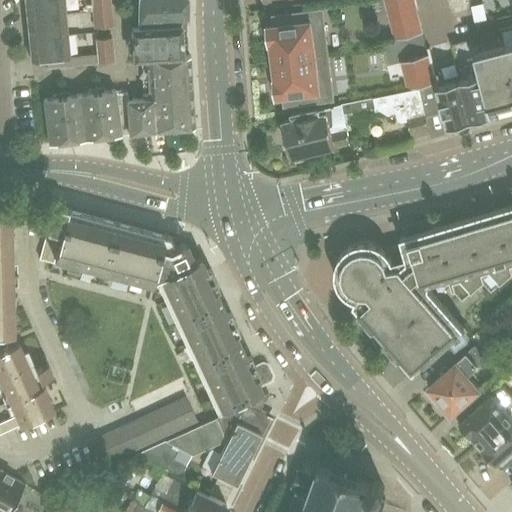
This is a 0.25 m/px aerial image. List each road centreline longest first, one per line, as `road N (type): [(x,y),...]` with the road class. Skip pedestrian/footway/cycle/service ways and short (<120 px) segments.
road 1 (residential): [(0,458),(70,436),(82,412),(29,295),(26,171)]
road 2 (secondary): [(237,206),(511,152)]
road 3 (tertiary): [(26,171),(237,206)]
road 4 (tertiary): [(237,206),(220,126),(211,0)]
road 5 (secondary): [(329,367),(461,511)]
road 6 (secondary): [(329,367),(257,266),(237,206)]
road 7 (residential): [(244,511),(293,413),(329,367)]
